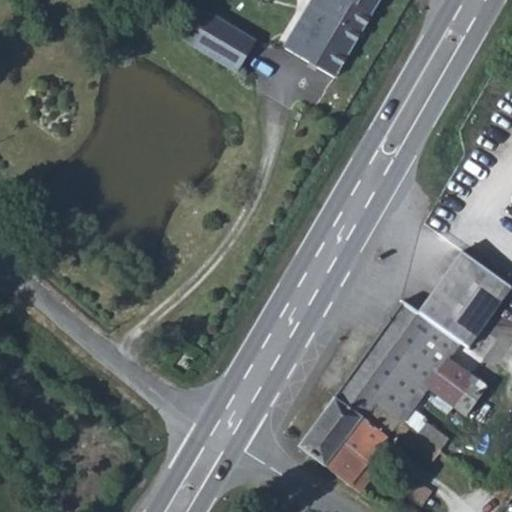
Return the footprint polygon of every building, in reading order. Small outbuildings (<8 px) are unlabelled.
[(309,0),(284,43),(283,46),(335,75),(380,0),(309,0)] [(233,68),(251,38),(208,12),(191,42),(233,68)] [(458,279),(416,337),(403,327),(335,418),(360,437),(370,423),(395,442),(398,445),(425,409),(444,382),(456,365),(499,306),(458,279)] [(499,306),(456,365),(466,373),(508,314),(499,306)] [(444,382),(425,409),(447,424),(466,397),(444,382)] [(360,437),(335,418),(300,465),(351,504),(395,442),(370,423),(360,437)] [(433,478),(412,462),(403,474),(424,490),(433,478)] [(464,511),(469,507),(447,490),(438,500),(453,511),(464,511)]
